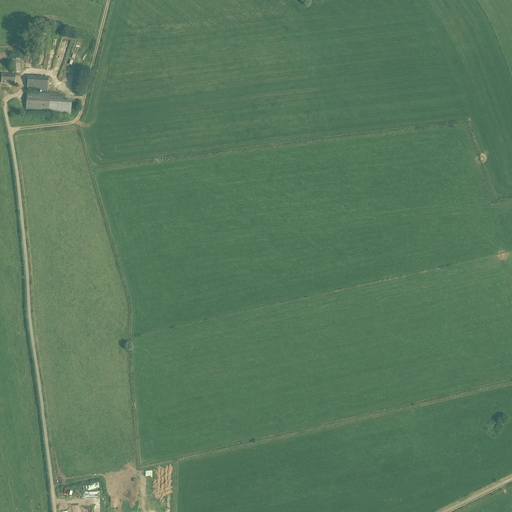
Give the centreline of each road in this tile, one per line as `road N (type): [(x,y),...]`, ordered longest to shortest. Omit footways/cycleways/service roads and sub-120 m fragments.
road 1 (unclassified): [(22,87),(4,111),(54,511)]
road 2 (track): [(108,0),(76,119),(9,130)]
